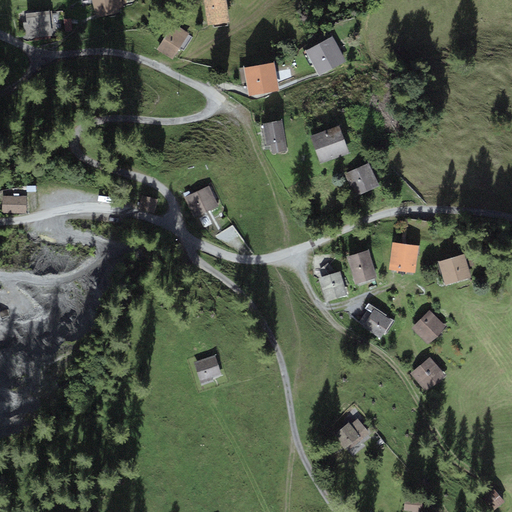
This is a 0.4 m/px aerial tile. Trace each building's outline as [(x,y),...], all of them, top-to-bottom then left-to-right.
[(123,6),(121,0),(91,0),(96,18),(120,11),(119,7),(123,6)] [(226,0),(203,0),(207,24),(213,24),(214,26),(227,24),(226,22),(230,21),(226,0)] [(26,22),(23,22),(25,38),(53,35),(51,10),(25,13),(26,22)] [(188,33),(172,23),(157,49),(173,58),(188,33)] [(332,36),(305,51),(319,76),(346,60),(332,36)] [(274,62),(239,68),(242,84),(246,83),(248,95),(279,90),(274,62)] [(287,150),(282,120),(262,124),(266,145),(271,144),(272,153),(287,150)] [(339,124),(310,135),(321,163),(349,153),(339,124)] [(368,163),(344,173),(354,196),(378,185),(368,163)] [(194,217),(218,206),(208,186),(184,197),(194,217)] [(158,199),(142,195),(138,209),(154,213),(158,199)] [(27,196),(2,196),(2,213),(27,213),(27,196)] [(418,245),(392,242),(389,269),(415,272),(418,245)] [(368,250),(346,257),(355,284),(377,277),(368,250)] [(464,253),(438,261),(445,285),(471,277),(464,253)] [(340,271),(319,278),(326,301),(347,294),(340,271)] [(392,320),(368,303),(364,308),(371,313),(362,327),(379,338),(392,320)] [(445,326),(429,310),(411,327),(427,344),(445,326)] [(221,375),(214,355),(193,362),(201,385),(213,381),(212,378),(221,375)] [(445,375),(430,357),(410,373),(425,392),(445,375)] [(369,433),(357,419),(350,425),(348,423),(334,435),(345,448),(348,447),(350,449),(369,433)] [(505,502),(493,489),(484,498),(496,510),(505,502)] [(421,511),(422,499),(405,498),(404,511),(412,511),(421,511)]
